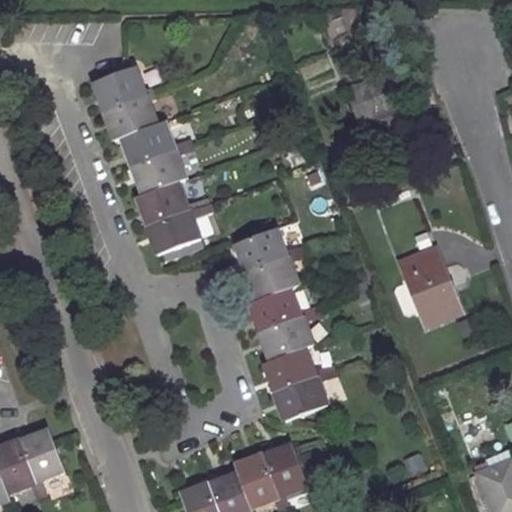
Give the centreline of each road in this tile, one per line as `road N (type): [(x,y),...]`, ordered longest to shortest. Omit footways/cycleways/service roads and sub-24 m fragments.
road 1 (residential): [(131,511),(0,169)]
road 2 (residential): [(138,291),(63,80),(35,63),(0,59)]
road 3 (residential): [(138,291),(187,296),(203,307),(227,353),(233,397),(200,424),(181,413)]
road 4 (residential): [(511,233),(448,35)]
road 5 (residential): [(181,413),(138,291)]
